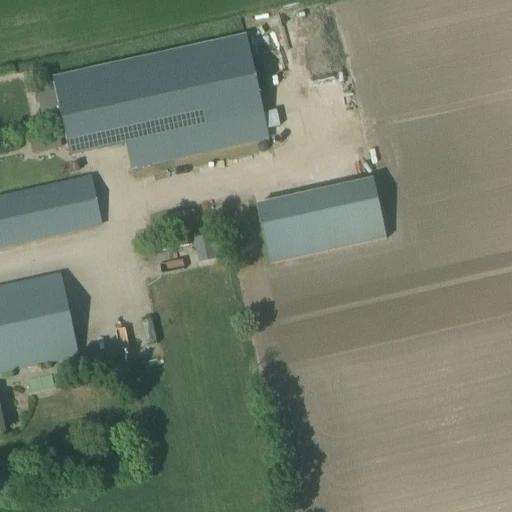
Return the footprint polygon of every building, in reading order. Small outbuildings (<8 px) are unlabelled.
[(70,160),(127,147),(132,172),(269,142),(246,37),(52,80),(70,160)] [(57,134),(30,140),(34,154),(60,148),(57,134)] [(0,198),(0,248),(113,223),(102,177),(0,198)] [(256,207),(269,266),(386,239),(373,181),(256,207)] [(0,289),(0,434),(4,433),(0,413),(0,376),(78,358),(60,276),(0,289)]
